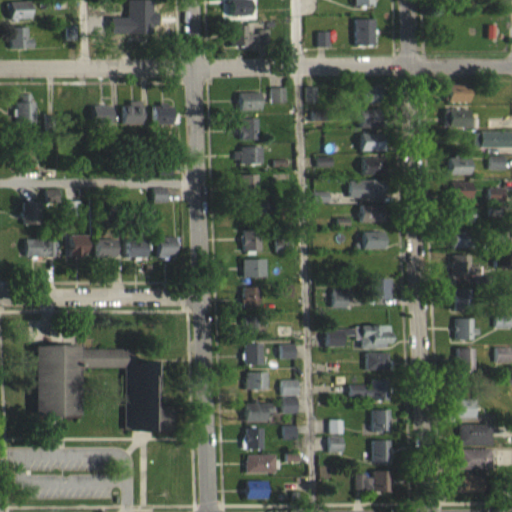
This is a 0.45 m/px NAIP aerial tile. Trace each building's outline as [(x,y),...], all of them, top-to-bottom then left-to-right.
[(7,0),(27,0),(27,16),(7,16),(7,0)] [(227,0),(247,0),(248,12),(227,12),(227,0)] [(350,0),(351,14),(371,14),(370,0),(350,0)] [(248,24),(248,7),(226,7),(227,25),(248,24)] [(27,27),(27,10),(5,10),(5,27),(27,27)] [(227,22),(244,22),(244,43),(227,43),(227,22)] [(371,27),(351,27),(351,54),(371,54),(371,27)] [(254,54),(254,41),(245,41),(245,33),(227,34),(227,55),(254,54)] [(493,33),(484,33),(484,47),(493,47),(493,33)] [(24,35),(7,36),(8,57),(30,56),(30,47),(24,47),(24,35)] [(73,35),(63,35),(63,48),(73,49),(73,35)] [(266,38),(256,38),(256,53),(266,53),(266,38)] [(326,40),(314,40),(314,55),(327,55),(326,40)] [(353,82),(374,81),(375,99),(354,99),(353,82)] [(444,82),(465,81),(465,99),(445,99),(444,82)] [(375,111),(376,94),(355,93),(354,111),(375,111)] [(466,111),(466,93),(444,93),(444,110),(466,111)] [(313,95),(303,95),(303,109),(314,109),(313,95)] [(268,96),(268,111),(283,111),(282,96),(268,96)] [(257,101),(236,101),(236,119),(258,118),(257,101)] [(356,106),(377,106),(377,123),(356,124),(356,106)] [(441,106),(466,106),(466,123),(441,124),(441,106)] [(32,132),(32,111),(13,111),(14,132),(32,132)] [(139,133),(139,112),(119,111),(119,133),(139,133)] [(149,132),(174,133),(174,127),(170,127),(171,114),(150,113),(149,132)] [(89,131),(109,132),(109,114),(89,114),(89,131)] [(356,136),(375,136),(375,117),(356,117),(356,136)] [(466,136),(466,118),(444,118),(445,136),(466,136)] [(255,127),(236,127),(237,148),(255,148),(255,127)] [(358,130),(379,130),(379,147),(358,148),(358,130)] [(471,155),(511,156),(511,140),(471,140),(471,155)] [(379,142),(358,142),(358,159),(379,159),(379,142)] [(30,154),(15,154),(16,177),(31,177),(30,154)] [(446,155),(467,154),(467,172),(446,172),(446,155)] [(360,155),(380,155),(381,172),(360,172),(360,155)] [(231,157),(231,172),(260,171),(259,156),(231,157)] [(359,184),(382,183),(382,165),(359,166),(359,184)] [(486,178),(503,179),(503,165),(486,165),(486,178)] [(467,166),(445,166),(445,183),(467,183),(467,166)] [(169,179),(154,176),(153,182),(168,185),(169,179)] [(447,179),(468,179),(469,196),(448,197),(447,179)] [(256,204),(255,183),(235,183),(236,204),(256,204)] [(382,189),(346,188),(346,206),(381,206),(382,189)] [(447,208),(469,208),(469,190),(447,191),(447,208)] [(163,196),(149,196),(150,211),(164,211),(163,196)] [(502,197),(486,196),(486,209),(502,209),(502,197)] [(42,198),(43,214),(57,213),(56,197),(42,198)] [(327,211),(327,200),(311,200),(310,211),(327,211)] [(357,202),(378,201),(378,219),(358,219),(357,202)] [(449,203),(469,203),(470,220),(449,221),(449,203)] [(77,223),(77,207),(64,207),(64,224),(77,223)] [(19,211),(19,233),(38,233),(38,210),(19,211)] [(261,211),(238,211),(239,230),(261,230),(261,211)] [(358,231),(380,230),(379,213),(357,214),(358,231)] [(470,232),(469,215),(448,215),(448,232),(470,232)] [(449,227),(470,227),(471,244),(450,245),(449,227)] [(360,228),(381,228),(381,245),(360,246),(360,228)] [(239,259),(258,260),(258,239),(240,239),(239,259)] [(449,257),(467,256),(467,239),(448,239),(449,257)] [(360,258),(381,257),(381,240),(360,240),(360,258)] [(84,244),(66,243),(66,265),(83,266),(84,244)] [(172,245),(154,246),(154,265),(172,265),(172,245)] [(144,266),(143,247),(123,247),(124,266),(144,266)] [(53,248),(23,248),(23,265),(53,265),(53,248)] [(114,248),(93,248),(93,267),(114,266),(114,248)] [(449,252),(467,251),(467,272),(449,272),(449,252)] [(468,264),(449,263),(449,284),(478,285),(478,275),(467,275),(468,264)] [(263,267),(239,268),(239,286),(263,286),(263,267)] [(450,286),(468,286),(468,307),(450,307),(450,286)] [(388,307),(387,288),(364,288),(364,308),(388,307)] [(290,305),(290,297),(284,298),(283,294),(277,294),(278,306),(290,305)] [(258,295),(239,295),(239,316),(258,316),(258,295)] [(344,297),(329,297),(329,316),(344,317),(344,297)] [(451,318),(470,318),(469,298),(451,298),(451,318)] [(451,315),(469,315),(469,336),(451,336),(451,315)] [(263,341),(262,323),(239,324),(239,342),(263,341)] [(507,325),(492,324),(492,336),(507,336),(507,325)] [(476,347),(476,337),(469,337),(469,327),(452,327),(452,347),(476,347)] [(357,356),(387,355),(387,334),(351,335),(352,348),(357,348),(357,356)] [(324,355),(341,355),(340,344),(351,344),(350,337),(323,338),(324,355)] [(453,345),(470,345),(471,366),(453,366),(453,345)] [(258,373),(258,352),(241,352),(241,373),(258,373)] [(277,368),(292,367),(291,353),(277,353),(277,368)] [(76,424),(76,377),(120,376),(121,440),(170,440),(169,415),(157,415),(157,370),(129,371),(129,355),(30,356),(31,425),(76,424)] [(507,371),(507,356),(492,356),(492,371),(507,371)] [(471,357),(452,357),(452,381),(471,380),(471,357)] [(385,361),(363,361),(363,378),(385,378),(385,361)] [(367,376),(384,376),(384,397),(367,398),(367,376)] [(264,380),(242,380),(242,398),(264,398),(264,380)] [(346,394),(346,408),(384,408),(385,388),(367,388),(367,394),(346,394)] [(295,389),(278,389),(278,404),(295,404),(295,389)] [(279,422),(294,422),(293,406),(278,406),(279,422)] [(368,406),(385,406),(385,427),(368,428),(368,406)] [(447,426),(469,426),(468,408),(446,408),(447,426)] [(241,430),(263,430),(263,422),(268,422),(268,412),(241,412),(241,430)] [(368,439),(386,440),(386,418),(368,418),(368,439)] [(339,442),(339,429),(326,428),(326,442),(339,442)] [(488,433),(455,433),(455,454),(488,453),(488,433)] [(293,448),(293,434),(279,434),(279,448),(293,448)] [(259,458),(259,437),(240,436),(240,458),(259,458)] [(368,437),(385,437),(386,459),(368,459),(368,437)] [(339,461),(339,445),(325,445),(325,461),(339,461)] [(369,449),(368,470),(386,470),(386,449),(369,449)] [(488,458),(455,458),(455,478),(488,478),(488,458)] [(282,462),(283,470),(296,470),(296,462),(282,462)] [(271,482),(271,463),(242,463),(242,481),(271,482)] [(369,467),(386,467),(387,489),(369,489),(369,467)] [(387,480),(369,479),(369,484),(352,484),(352,500),(387,500),(387,480)] [(478,501),(478,484),(456,484),(457,502),(478,501)] [(263,507),(263,490),(241,489),(241,507),(263,507)]
